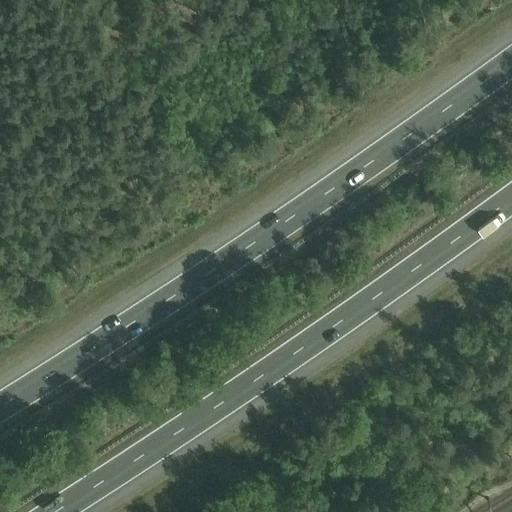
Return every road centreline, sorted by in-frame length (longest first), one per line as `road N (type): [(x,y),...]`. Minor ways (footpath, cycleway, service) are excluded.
road 1 (motorway): [(511,59),(230,258),(0,404)]
road 2 (motorway): [(60,511),(308,349),(511,201)]
